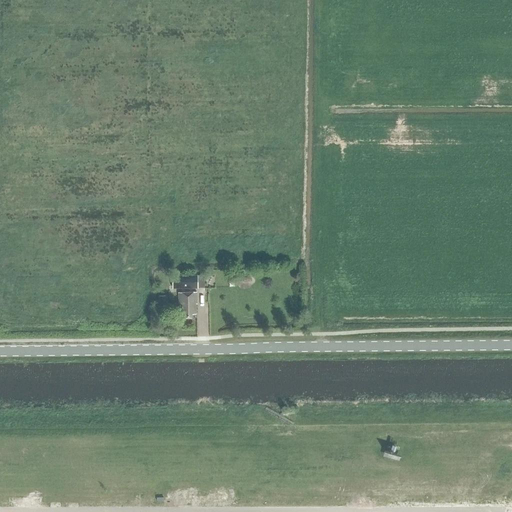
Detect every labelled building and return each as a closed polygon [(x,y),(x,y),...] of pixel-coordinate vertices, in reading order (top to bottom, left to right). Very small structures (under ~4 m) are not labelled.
[(172,288),(198,288),(198,274),(172,275),(172,288)] [(196,293),(178,293),(179,315),(182,315),(182,319),(191,319),(191,315),(196,315),(195,304),(196,305),(196,293)] [(15,474),(15,479),(21,479),(21,483),(36,483),(36,451),(21,451),(21,474),(15,474)] [(36,483),(36,484),(51,484),(51,480),(58,480),(58,475),(51,475),(51,451),(36,451),(36,483)] [(68,474),(68,479),(74,479),(74,485),(89,485),(89,451),(74,451),(74,474),(68,474)]
